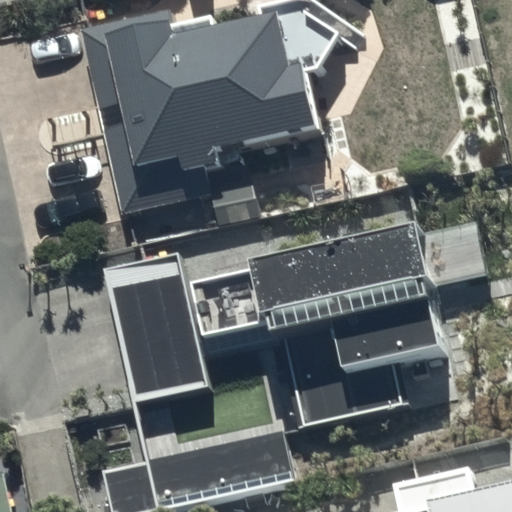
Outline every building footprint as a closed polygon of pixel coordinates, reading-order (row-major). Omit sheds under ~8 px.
[(215,25),(175,33),(171,17),(84,34),(121,220),(212,202),(217,229),(260,221),(253,184),(212,192),(209,176),(224,173),(221,156),(314,138),(302,78),(292,80),(281,25),(217,38),(215,25)] [(269,330),(274,351),(285,348),(305,432),(404,410),(395,371),(441,361),(430,313),(431,313),(430,309),(436,308),(432,292),(492,278),(481,229),(420,243),(420,241),(188,294),(180,259),(105,276),(136,410),(210,393),(206,378),(200,347),(269,330)] [(169,511),(292,483),(280,435),(104,476),(112,511),(169,511)] [(511,511),(511,504),(481,511),(472,474),(393,492),(397,511),(511,511)] [(0,511),(8,511),(2,476),(0,475),(0,511)]
